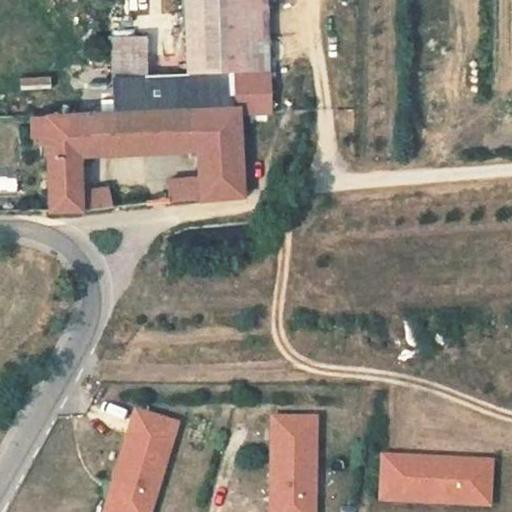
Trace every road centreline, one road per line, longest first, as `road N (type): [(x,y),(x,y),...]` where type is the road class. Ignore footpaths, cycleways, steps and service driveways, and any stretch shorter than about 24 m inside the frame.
road 1 (track): [(276,198),(285,242),(278,317),(283,346),(300,362),(400,378),(511,414)]
road 2 (track): [(166,219),(303,193),(511,173)]
road 3 (residential): [(96,294),(89,325),(0,488)]
road 4 (unclassified): [(39,229),(166,219)]
